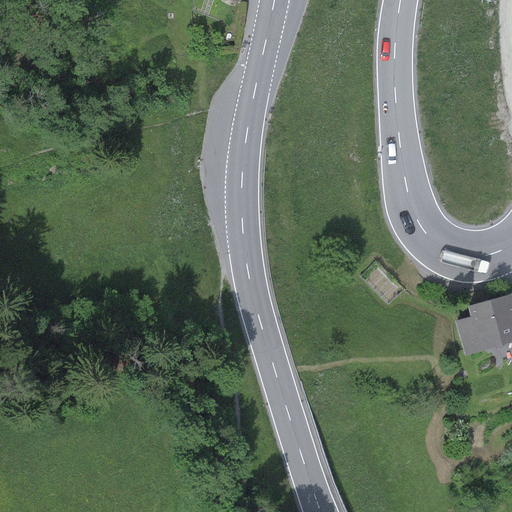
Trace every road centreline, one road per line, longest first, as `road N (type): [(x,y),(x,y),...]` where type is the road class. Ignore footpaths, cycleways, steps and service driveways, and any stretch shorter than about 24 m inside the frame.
road 1 (primary): [(320,511),(244,261),(247,129),(273,0)]
road 2 (primary): [(400,0),(394,89),(417,222),(459,255),(511,244)]
